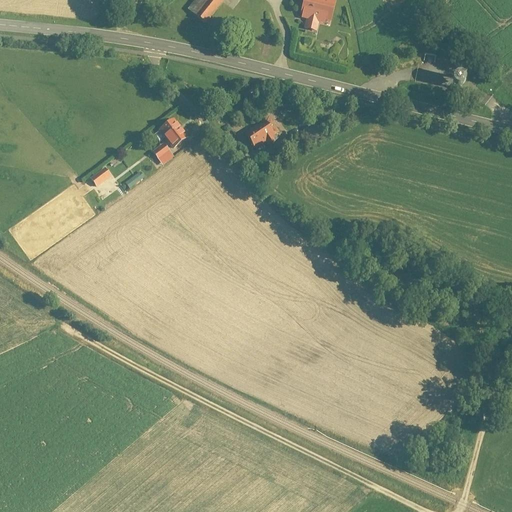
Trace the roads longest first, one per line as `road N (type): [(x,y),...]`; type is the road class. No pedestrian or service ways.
road 1 (track): [(420,511),(68,331)]
road 2 (secondary): [(511,133),(155,48)]
road 3 (track): [(266,187),(485,323),(503,357)]
road 4 (unclassified): [(155,48),(161,79),(266,187)]
road 5 (track): [(458,511),(503,357)]
road 6 (secondary): [(155,48),(0,27)]
